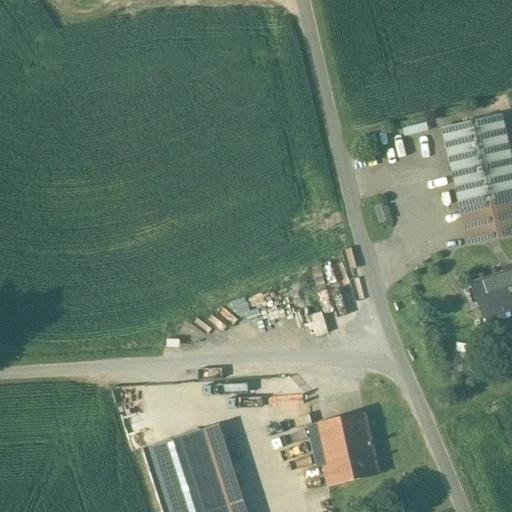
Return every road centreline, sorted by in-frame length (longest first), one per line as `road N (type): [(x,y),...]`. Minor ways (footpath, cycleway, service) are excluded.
road 1 (unclassified): [(400,365),(321,358),(0,375)]
road 2 (unclassified): [(400,365),(299,0)]
road 3 (unclassified): [(462,511),(400,365)]
